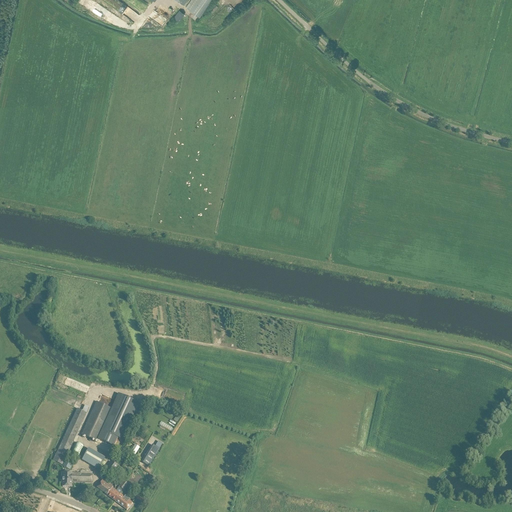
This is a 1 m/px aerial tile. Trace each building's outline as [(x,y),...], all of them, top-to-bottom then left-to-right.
[(234,0),(176,0),(183,5),(186,0),(190,0),(186,6),(196,14),(193,17),(207,27),(209,23),(213,25),(225,8),(228,10),(234,0)] [(179,9),(173,17),(179,21),(185,14),(179,9)] [(112,409),(98,440),(114,447),(118,438),(120,439),(123,431),(124,432),(137,402),(119,394),(112,409)] [(93,440),(97,442),(98,440),(112,409),(96,401),(81,435),(90,439),(89,441),(92,442),(93,440)] [(77,409),(53,461),(62,465),(86,413),(77,409)] [(159,425),(172,431),(174,427),(161,421),(159,425)] [(78,457),(83,446),(76,442),(70,453),(78,457)] [(131,452),(135,455),(139,447),(135,445),(131,452)] [(149,466),(159,449),(152,445),(142,462),(149,466)] [(89,449),(82,460),(98,470),(105,458),(89,449)] [(70,470),(73,463),(66,460),(63,466),(70,470)] [(109,463),(110,464),(107,468),(113,472),(117,466),(111,462),(109,463)] [(61,472),(61,479),(63,479),(63,483),(63,487),(71,487),(71,483),(71,480),(72,480),(72,472),(71,472),(70,472),(61,472)] [(72,480),(71,480),(71,483),(93,483),(92,473),(81,473),(72,472),(72,480)] [(97,488),(104,493),(107,488),(109,484),(103,480),(97,488)] [(104,493),(115,501),(121,494),(124,490),(128,485),(123,481),(116,491),(112,488),(113,487),(109,484),(107,488),(104,493)] [(127,510),(130,506),(132,503),(121,494),(115,501),(127,510)] [(137,495),(133,499),(141,505),(144,501),(137,495)]
